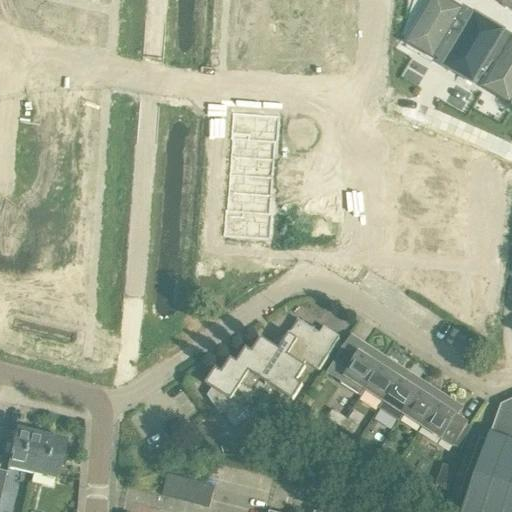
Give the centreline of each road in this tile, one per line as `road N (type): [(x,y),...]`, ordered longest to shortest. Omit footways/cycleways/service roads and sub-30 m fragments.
road 1 (residential): [(152,81),(124,396)]
road 2 (residential): [(372,102),(492,141),(491,274)]
road 3 (residential): [(511,375),(491,387),(457,372),(313,273)]
road 4 (residential): [(124,396),(313,273)]
road 5 (residential): [(152,81),(372,102)]
road 6 (residential): [(313,273),(355,265),(491,274)]
road 7 (residential): [(0,49),(152,81)]
